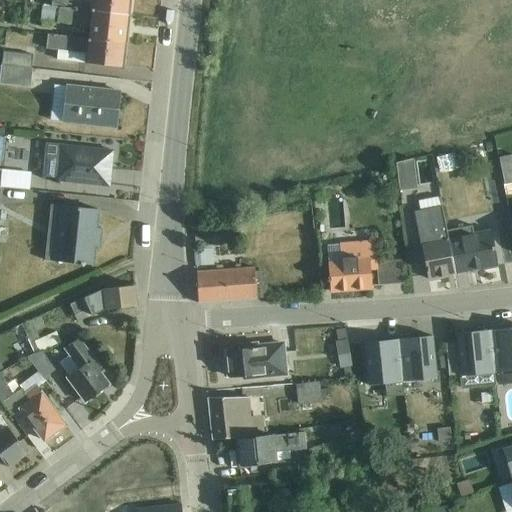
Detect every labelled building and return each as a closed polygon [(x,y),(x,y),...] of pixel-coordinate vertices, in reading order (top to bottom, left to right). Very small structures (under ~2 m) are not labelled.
[(59,8),(128,16),(129,0),(52,0),(52,7),(58,8),(59,8)] [(57,23),(58,8),(52,7),(42,7),(41,21),(57,23)] [(124,44),(128,16),(59,8),(58,8),(57,23),(90,27),(88,39),(124,44)] [(124,44),(88,39),(48,35),(47,48),(58,50),(57,60),(122,68),(124,44)] [(3,52),(2,66),(31,69),(33,56),(3,52)] [(2,66),(1,66),(0,72),(0,84),(30,88),(32,69),(31,69),(2,66)] [(54,85),(51,120),(115,128),(119,92),(54,85)] [(113,151),(46,144),(43,179),(53,180),(53,181),(109,187),(113,151)] [(457,169),(454,154),(437,158),(441,173),(457,169)] [(417,189),(413,160),(396,164),(400,191),(417,189)] [(455,274),(447,232),(440,197),(418,201),(420,211),(414,212),(428,280),(455,274)] [(51,205),(45,260),(93,266),(95,247),(100,247),(101,230),(97,229),(98,210),(51,205)] [(447,232),(455,274),(498,266),(491,231),(473,234),(472,227),(447,232)] [(340,243),(340,245),(327,246),(329,278),(327,278),(328,282),(329,282),(329,292),(372,289),(372,287),(403,284),(401,260),(376,262),(374,241),(340,243)] [(195,250),(196,266),(214,265),(213,249),(195,250)] [(198,304),(256,300),(254,269),(196,273),(198,304)] [(104,309),(137,306),(134,286),(102,290),(71,305),(78,322),(104,309)] [(22,324),(26,334),(36,355),(40,353),(60,343),(56,332),(40,339),(36,331),(45,328),(40,317),(22,324)] [(492,347),(495,373),(511,371),(511,328),(511,325),(490,327),(492,347)] [(461,376),(495,373),(492,347),(490,327),(470,329),(470,333),(457,334),(461,376)] [(341,368),(344,368),(346,377),(353,375),(345,330),(336,331),(339,343),(337,343),(341,368)] [(20,362),(28,358),(36,355),(26,334),(17,337),(20,342),(12,346),(20,362)] [(398,336),(403,382),(437,379),(432,336),(419,338),(419,334),(398,336)] [(369,385),(403,382),(398,336),(377,338),(378,342),(365,343),(369,385)] [(65,350),(69,356),(59,363),(69,375),(67,377),(86,402),(108,385),(100,374),(102,372),(78,340),(65,350)] [(454,341),(446,341),(448,361),(456,360),(454,341)] [(286,377),(283,344),(257,347),(256,345),(240,346),(241,351),(227,352),(227,361),(225,361),(226,376),(229,375),(229,377),(242,376),(243,381),(286,377)] [(28,358),(39,372),(43,378),(53,371),(40,353),(36,355),(28,358)] [(43,378),(39,372),(19,386),(15,380),(8,385),(0,374),(0,398),(12,415),(20,409),(44,441),(65,425),(37,387),(45,382),(43,378)] [(319,383),(297,386),(299,405),(322,402),(322,400),(330,399),(329,388),(320,389),(319,383)] [(249,398),(208,398),(213,441),(264,435),(263,415),(250,416),(249,398)] [(0,462),(3,461),(8,468),(27,454),(0,417),(0,462)] [(377,424),(366,425),(369,443),(380,441),(377,424)] [(451,441),(450,428),(437,429),(438,443),(451,441)] [(240,466),(277,463),(276,454),(306,449),(305,433),(304,432),(271,436),(237,440),(238,449),(236,449),(238,463),(240,463),(240,466)] [(336,440),(308,450),(313,463),(353,450),(350,437),(336,442),(336,440)] [(511,446),(502,450),(511,479),(511,446)] [(313,466),(272,472),(273,486),(316,478),(313,466)] [(469,480),(457,484),(462,497),(473,493),(469,480)] [(260,485),(226,488),(228,511),(250,511),(275,510),(274,499),(262,500),(260,485)] [(317,490),(300,495),(304,511),(323,511),(321,504),(319,504),(318,499),(320,498),(317,490)]
